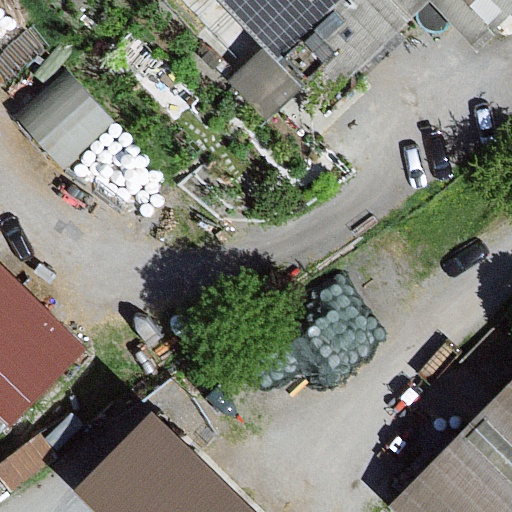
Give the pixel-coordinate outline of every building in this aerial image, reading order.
[(511,8),(511,0),(223,0),(266,46),(306,84),(324,103),(432,0),(443,0),(481,39),(511,8)] [(306,84),(266,46),(229,84),(269,122),(306,84)] [(93,341),(0,249),(0,406),(14,420),(93,341)] [(511,511),(511,387),(401,503),(409,511),(511,511)] [(262,511),(155,408),(78,486),(104,511),(262,511)]
